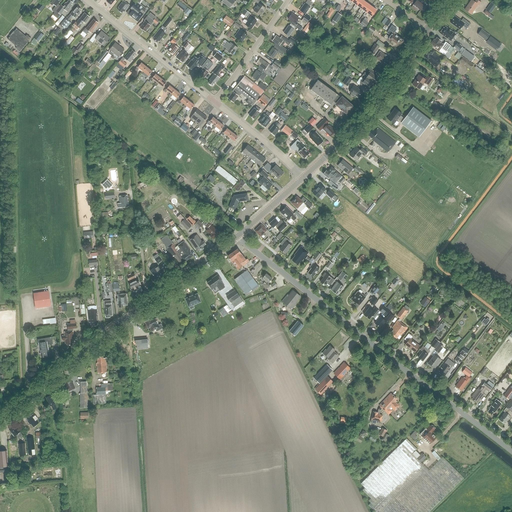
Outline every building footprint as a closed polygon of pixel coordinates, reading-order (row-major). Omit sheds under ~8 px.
[(56,11),(53,15),(57,19),(60,15),(64,10),(67,12),(71,7),(70,6),(72,3),(69,0),(66,3),(62,7),(61,5),(57,9),(56,11)] [(137,22),(143,14),(147,9),(140,4),(142,0),(137,0),(131,9),(132,10),(129,15),(137,22)] [(366,3),(362,0),(360,0),(356,5),(355,4),(353,8),(355,9),(357,6),(359,7),(358,8),(359,9),(360,8),(361,9),(366,3)] [(426,6),(417,0),(407,0),(412,3),(413,2),(414,3),(412,5),(418,10),(419,9),(422,12),(426,6)] [(481,3),(476,0),(475,0),(474,2),(471,0),(464,10),(471,15),(478,5),(479,6),(481,3)] [(123,12),(124,12),(129,5),(123,1),(118,8),(119,9),(118,10),(121,13),(123,12)] [(37,8),(41,12),(46,5),(42,2),(37,8)] [(309,7),(311,5),(306,2),(305,4),(304,4),(299,11),(305,14),(310,7),(309,7)] [(491,13),(496,6),(495,5),(491,2),(486,10),(491,13)] [(258,3),(258,4),(253,11),(260,16),(266,8),(258,3)] [(362,10),(365,12),(366,13),(371,6),(366,3),(361,9),(360,8),(359,9),(358,11),(360,13),(362,10)] [(376,10),(371,6),(366,13),(365,12),(363,15),(365,17),(367,13),(371,16),(376,10)] [(74,9),(70,14),(67,18),(66,17),(60,25),(65,29),(71,23),(69,21),(72,16),(75,19),(80,12),(80,11),(81,10),(77,7),(75,10),(74,9)] [(325,16),(329,18),(335,10),(331,7),(325,16)] [(188,8),(184,13),(188,16),(192,11),(188,8)] [(246,17),(250,13),(244,9),(241,14),(246,17)] [(83,22),(85,23),(90,17),(85,13),(80,19),(79,19),(76,23),(75,22),(72,26),(78,30),(81,26),(80,26),(83,22)] [(295,27),(300,31),(302,28),(297,24),(296,25),(295,24),(298,18),(291,13),(288,19),(292,22),(290,24),(295,27)] [(333,20),(331,22),(335,25),(336,23),(337,23),(342,16),(337,13),(332,20),(333,20)] [(59,24),(65,18),(62,16),(57,22),(59,24)] [(140,28),(145,32),(153,22),(156,25),(156,24),(153,21),(154,21),(147,16),(144,20),(145,21),(140,28)] [(222,21),(230,27),(234,21),(226,16),(222,21)] [(243,22),(244,23),(244,24),(251,29),(256,22),(249,16),(246,20),(245,19),(244,20),(243,21),(243,22)] [(463,26),(467,29),(471,24),(463,19),(462,21),(455,16),(451,23),(460,30),(463,26)] [(166,28),(172,20),(168,17),(161,25),(162,25),(165,27),(166,28)] [(364,19),(360,24),(365,28),(369,23),(364,19)] [(96,27),(96,26),(98,23),(93,20),(86,29),(85,28),(83,31),(87,34),(89,31),(91,33),(93,30),(94,30),(96,27)] [(295,27),(290,24),(289,26),(288,26),(283,33),(289,37),(294,30),(293,29),(295,27)] [(387,33),(391,36),(389,38),(385,35),(383,38),(393,45),(393,44),(398,48),(399,47),(401,45),(400,45),(401,44),(402,44),(403,42),(403,41),(398,37),(399,36),(394,33),(396,29),(392,26),(387,33)] [(445,26),(440,33),(451,41),(456,34),(445,26)] [(367,28),(365,30),(372,35),(375,30),(370,27),(368,29),(367,28)] [(20,52),(31,38),(27,35),(26,36),(16,29),(14,32),(13,31),(9,36),(10,36),(7,39),(16,47),(15,48),(20,52)] [(165,33),(160,29),(153,37),(154,38),(153,39),(157,42),(158,41),(159,42),(165,33)] [(240,29),(239,30),(234,37),(242,42),(247,35),(240,29)] [(489,35),(481,29),(478,35),(486,41),(489,35)] [(64,36),(67,39),(73,32),(70,30),(64,36)] [(39,31),(34,38),(38,42),(44,35),(39,31)] [(110,38),(101,31),(97,36),(95,34),(90,41),(92,43),(95,39),(104,46),(110,38)] [(182,40),(184,42),(190,35),(187,33),(182,40)] [(282,46),(285,43),(290,47),(293,44),(288,40),(282,36),(280,39),(276,36),(272,41),(275,43),(273,46),(274,46),(283,53),(286,49),(282,46)] [(178,39),(175,37),(170,42),(173,44),(168,51),(173,55),(176,50),(178,48),(174,45),(177,41),(178,39)] [(447,53),(448,52),(451,54),(455,49),(446,42),(444,45),(441,43),(441,42),(436,38),(435,40),(434,39),(430,43),(435,47),(434,48),(439,52),(441,48),(447,53)] [(182,62),(188,55),(191,51),(188,49),(191,46),(186,41),(182,46),(185,48),(183,50),(182,50),(176,57),(182,62)] [(226,41),(223,46),(226,49),(225,50),(232,55),(238,48),(230,43),(229,44),(226,41)] [(111,51),(110,53),(113,55),(114,53),(119,57),(124,50),(115,43),(110,50),(111,51)] [(457,43),(453,48),(458,52),(462,47),(457,43)] [(76,56),(84,47),(81,44),(80,44),(76,49),(76,50),(75,48),(74,48),(71,52),(72,53),(76,56)] [(374,54),(379,47),(374,44),(370,51),(374,54)] [(273,59),(278,52),(282,55),(283,53),(274,46),(273,48),(268,55),(273,59)] [(105,50),(95,63),(97,65),(98,66),(100,63),(103,59),(108,53),(105,50)] [(437,57),(437,56),(434,54),(432,52),(429,50),(424,57),(428,60),(432,63),(431,64),(435,67),(441,60),(437,57)] [(134,57),(134,56),(136,53),(132,51),(130,53),(129,52),(124,59),(130,63),(134,57)] [(379,51),(375,58),(380,62),(385,66),(391,59),(385,55),(379,51)] [(222,56),(223,55),(222,55),(219,52),(218,53),(217,52),(213,57),(219,62),(223,57),(222,56)] [(202,55),(201,56),(200,55),(197,59),(194,57),(187,66),(193,71),(198,64),(200,66),(205,59),(206,58),(202,55)] [(125,59),(122,57),(118,63),(124,68),(127,64),(123,61),(125,59)] [(259,69),(267,75),(272,68),(276,71),(275,72),(278,74),(281,69),(273,64),(271,67),(269,65),(260,58),(256,63),(259,66),(257,68),(258,69),(259,69)] [(462,58),(459,62),(469,69),(472,65),(462,58)] [(100,63),(98,66),(101,68),(106,62),(103,59),(100,63)] [(209,72),(209,71),(214,65),(208,60),(201,68),(202,69),(198,75),(204,79),(209,72)] [(284,66),(276,60),(275,60),(274,63),(281,68),(282,69),(284,66)] [(215,63),(210,70),(213,72),(220,63),(217,61),(216,61),(214,63),(215,63)] [(137,67),(135,69),(137,70),(139,68),(142,71),(143,72),(147,67),(141,63),(138,67),(137,67)] [(217,73),(221,68),(222,69),(224,67),(221,64),(213,73),(214,74),(210,80),(211,81),(209,83),(212,86),(215,82),(216,83),(220,78),(219,77),(220,76),(217,73)] [(142,71),(141,73),(147,78),(152,72),(147,67),(143,72),(142,71)] [(267,75),(259,69),(258,69),(257,71),(257,70),(251,77),(257,81),(259,78),(263,81),(267,75)] [(370,72),(368,75),(364,72),(362,75),(373,82),(377,77),(373,75),(375,73),(370,69),(369,71),(370,72)] [(500,83),(503,79),(493,72),(490,75),(500,83)] [(153,79),(156,82),(157,83),(161,79),(155,74),(152,78),(151,78),(149,80),(151,81),(153,79)] [(373,82),(362,75),(361,77),(364,80),(362,83),(361,82),(359,84),(364,88),(366,85),(369,88),(373,82)] [(245,76),(241,80),(232,92),(233,92),(228,99),(233,103),(238,96),(239,97),(241,93),(248,99),(246,102),(250,106),(251,105),(259,94),(260,95),(264,91),(257,86),(245,76)] [(424,83),(428,86),(433,79),(428,76),(425,79),(419,76),(413,85),(420,89),(424,83)] [(347,86),(351,80),(347,77),(343,83),(347,86)] [(451,83),(459,88),(463,83),(456,77),(451,83)] [(62,82),(58,79),(54,85),(58,88),(62,82)] [(157,83),(156,82),(155,84),(157,86),(158,84),(163,87),(166,83),(161,79),(157,83)] [(353,108),(351,107),(351,106),(341,98),(338,95),(337,94),(318,80),(311,90),(325,100),(325,101),(330,105),(333,101),(337,104),(336,104),(340,108),(339,109),(342,111),(343,110),(346,113),(347,113),(348,113),(349,113),(349,112),(351,111),(352,111),(353,110),(353,109),(353,108)] [(257,86),(264,91),(266,88),(260,83),(257,86)] [(287,84),(285,87),(293,93),(295,90),(287,84)] [(358,98),(362,92),(357,88),(354,85),(349,92),(352,93),(350,95),(353,98),(355,95),(358,98)] [(171,94),(175,90),(169,86),(166,90),(165,89),(164,91),(165,93),(167,91),(171,94)] [(180,94),(175,90),(171,94),(169,95),(171,97),(172,95),(177,98),(180,94)] [(259,94),(251,105),(252,106),(261,96),(260,95),(259,94)] [(270,99),(263,94),(257,101),(264,107),(270,99)] [(185,105),(189,101),(183,97),(180,101),(179,100),(178,102),(180,104),(181,102),(185,105)] [(173,101),(168,108),(170,110),(176,103),(173,101)] [(194,105),(189,101),(185,105),(183,107),(185,108),(186,106),(191,110),(194,105)] [(260,109),(256,107),(255,109),(254,109),(249,115),(254,119),(259,113),(258,112),(260,109)] [(283,111),(279,107),(275,113),(278,116),(282,112),(283,111)] [(402,114),(395,109),(387,119),(394,124),(397,120),(401,123),(419,137),(431,121),(413,107),(404,119),(400,116),(402,114)] [(195,122),(202,114),(197,110),(190,119),(192,121),(193,120),(195,122)] [(259,122),(262,125),(265,127),(269,123),(270,123),(272,120),(271,120),(274,117),(270,114),(267,112),(265,115),(264,114),(262,117),(263,117),(259,122)] [(289,118),(282,112),(278,116),(285,122),(289,118)] [(202,114),(195,122),(198,124),(197,125),(200,127),(207,118),(202,114)] [(176,118),(173,122),(179,127),(182,123),(176,118)] [(211,123),(214,125),(215,126),(218,122),(213,118),(209,122),(209,121),(207,124),(209,126),(211,123)] [(335,131),(328,124),(329,123),(325,119),(316,127),(320,131),(322,129),(325,133),(326,133),(330,136),(335,131)] [(215,126),(214,125),(212,127),(214,129),(216,127),(220,130),(224,126),(218,122),(215,126)] [(277,127),(279,124),(277,122),(274,125),(269,131),(274,135),(279,129),(277,127)] [(186,132),(189,128),(184,123),(180,128),(186,132)] [(371,140),(376,143),(388,153),(396,143),(378,128),(375,132),(372,128),(367,135),(372,139),(371,140)] [(225,134),(228,137),(229,137),(232,133),(227,129),(223,133),(223,132),(221,134),(223,136),(225,134)] [(323,142),(322,140),(322,139),(316,132),(310,138),(317,146),(322,142),(323,142)] [(229,137),(228,137),(226,139),(228,140),(230,138),(234,142),(238,137),(232,133),(229,137)] [(306,150),(306,149),(299,142),(296,146),(294,145),(293,147),(293,148),(294,150),(296,150),(299,153),(298,153),(301,156),(301,155),(304,158),(305,157),(306,158),(308,156),(307,155),(309,153),(306,150)] [(227,155),(233,148),(229,145),(223,153),(227,155)] [(247,155),(252,149),(248,145),(242,152),(247,155)] [(362,154),(365,157),(368,153),(363,149),(361,151),(356,147),(349,155),(357,161),(362,154)] [(257,152),(252,149),(247,155),(251,159),(257,152)] [(261,156),(257,152),(251,159),(256,163),(261,156)] [(266,159),(261,156),(256,163),(260,166),(266,159)] [(343,160),(338,166),(346,174),(346,173),(348,175),(353,169),(343,160)] [(272,172),(278,178),(283,173),(276,165),(273,168),(270,166),(266,170),(271,174),(272,172)] [(238,181),(218,166),(215,170),(234,185),(238,181)] [(331,167),(328,171),(327,172),(326,171),(323,174),(328,178),(329,178),(335,183),(337,181),(342,185),(345,180),(335,171),(331,167)] [(263,177),(258,182),(261,186),(262,185),(267,190),(272,184),(265,178),(268,175),(263,170),(259,174),(263,177)] [(212,183),(216,178),(210,174),(206,179),(212,183)] [(238,191),(245,183),(240,179),(233,187),(238,191)] [(112,187),(108,183),(104,187),(108,191),(112,187)] [(326,194),(331,198),(334,195),(334,194),(330,190),(328,192),(325,190),(326,190),(320,185),(312,193),(318,198),(324,192),(326,194)] [(208,201),(198,193),(197,195),(207,202),(208,201)] [(235,210),(238,202),(248,200),(247,194),(234,196),(229,208),(235,210)] [(127,195),(119,196),(120,203),(117,204),(118,208),(127,207),(127,205),(128,205),(128,201),(127,202),(127,199),(128,199),(127,195)] [(312,206),(307,201),(304,204),(302,203),(297,198),(291,203),(297,208),(296,209),(300,213),(306,207),(309,210),(311,208),(312,207),(312,206)] [(374,205),(373,204),(366,212),(367,214),(374,205)] [(290,218),(293,221),(296,218),(293,215),(286,207),(280,213),(288,220),(290,218)] [(208,218),(204,223),(208,227),(206,230),(211,235),(210,237),(213,239),(217,235),(218,236),(221,233),(216,229),(210,225),(213,222),(208,218)] [(185,219),(181,222),(187,230),(191,227),(185,219)] [(276,226),(277,227),(276,228),(280,232),(287,226),(281,220),(278,223),(274,219),(269,225),(273,229),(276,226)] [(203,225),(198,220),(194,225),(198,229),(203,225)] [(267,231),(261,225),(255,231),(260,237),(267,231)] [(305,243),(311,235),(310,235),(311,234),(308,232),(301,240),(305,243)] [(197,234),(189,240),(194,248),(197,251),(198,250),(199,251),(203,248),(202,247),(205,245),(203,241),(202,242),(197,234)] [(184,253),(179,245),(176,247),(167,235),(161,240),(167,249),(166,249),(172,257),(174,256),(179,263),(183,260),(184,262),(189,259),(184,253)] [(291,246),(288,243),(290,241),(285,237),(281,243),(284,244),(280,250),(285,254),(291,246)] [(184,253),(189,259),(193,256),(190,251),(184,241),(179,245),(184,253)] [(298,265),(301,260),(302,261),(308,252),(301,247),(294,255),(295,256),(292,260),(298,265)] [(227,256),(238,270),(242,266),(249,261),(247,259),(246,260),(237,249),(235,249),(232,251),(232,253),(227,256)] [(312,258),(316,261),(321,255),(317,252),(312,258)] [(361,263),(365,259),(364,259),(366,257),(363,254),(362,256),(361,256),(358,260),(361,263)] [(309,262),(312,265),(310,267),(312,268),(308,273),(313,276),(320,268),(314,264),(316,261),(312,258),(309,262)] [(164,275),(161,270),(157,266),(150,271),(153,275),(154,275),(157,280),(164,275)] [(247,270),(234,280),(246,296),(259,287),(247,270)] [(129,281),(136,277),(133,273),(132,273),(131,271),(126,274),(127,276),(126,276),(129,281)] [(342,271),(337,278),(341,280),(345,274),(342,271)] [(325,286),(327,283),(329,285),(334,279),(325,273),(322,276),(324,277),(320,282),(325,286)] [(262,278),(269,283),(272,278),(266,274),(262,278)] [(222,282),(217,275),(213,278),(213,279),(207,283),(212,290),(217,286),(220,291),(225,287),(222,283),(222,282)] [(140,285),(138,280),(129,284),(131,289),(134,297),(141,293),(138,286),(140,285)] [(118,295),(120,295),(119,285),(118,285),(118,282),(112,282),(113,292),(117,291),(118,295)] [(337,295),(344,287),(337,282),(331,290),(337,295)] [(374,284),(370,291),(375,294),(376,293),(380,288),(379,287),(374,284)] [(235,290),(226,296),(234,308),(243,302),(235,290)] [(366,297),(361,293),(362,292),(362,291),(360,290),(359,290),(358,292),(357,291),(354,296),(353,296),(351,299),(354,302),(356,303),(355,305),(358,307),(366,297)] [(48,291),(33,293),(35,309),(51,306),(48,291)] [(300,296),(297,293),(293,291),(289,296),(288,295),(282,302),(287,306),(292,310),(296,304),(295,303),(298,300),(297,300),(300,296)] [(120,295),(118,295),(118,299),(117,299),(117,304),(119,303),(119,307),(123,307),(123,305),(127,305),(126,294),(120,295)] [(189,307),(190,310),(194,308),(193,305),(201,302),(197,294),(185,299),(189,307)] [(373,297),(369,302),(374,306),(378,301),(373,297)] [(425,308),(430,301),(425,297),(420,304),(425,308)] [(112,316),(111,305),(111,301),(104,301),(104,306),(105,316),(106,316),(106,318),(110,317),(110,316),(112,316)] [(385,306),(380,312),(385,316),(390,310),(385,306)] [(400,319),(398,321),(392,328),(394,329),(390,334),(397,339),(400,334),(401,335),(403,333),(407,328),(400,322),(401,320),(402,320),(408,311),(403,307),(397,316),(400,319)] [(369,308),(364,315),(369,319),(372,316),(374,318),(379,312),(374,308),(373,311),(369,308)] [(97,316),(97,313),(96,309),(88,310),(89,324),(91,324),(91,326),(97,325),(96,323),(98,323),(98,321),(98,320),(98,316),(97,316)] [(385,322),(388,324),(393,316),(390,313),(387,318),(385,317),(384,319),(380,316),(375,323),(380,328),(385,322)] [(163,328),(161,324),(158,325),(155,319),(150,322),(149,320),(145,322),(148,328),(149,327),(152,331),(156,329),(157,331),(163,328)] [(76,324),(75,324),(75,320),(70,320),(70,324),(67,324),(68,332),(64,332),(65,336),(62,336),(62,341),(65,341),(65,344),(67,344),(67,346),(73,345),(72,343),(74,343),(73,331),(72,331),(72,329),(77,329),(76,324)] [(295,336),(303,325),(297,321),(289,331),(295,336)] [(414,352),(420,345),(411,338),(413,336),(409,334),(405,339),(408,341),(405,345),(414,352)] [(47,338),(37,339),(38,343),(39,347),(39,346),(41,353),(40,353),(40,358),(50,356),(48,345),(47,338)] [(440,342),(435,339),(430,346),(435,349),(440,342)] [(439,353),(443,348),(444,347),(439,343),(434,350),(439,353)] [(327,359),(332,364),(339,356),(334,351),(335,350),(330,346),(326,350),(326,349),(322,353),(328,358),(327,359)] [(423,361),(429,352),(428,351),(429,350),(424,347),(421,351),(423,352),(418,358),(423,361)] [(459,364),(467,354),(462,350),(454,360),(459,364)] [(434,368),(441,360),(435,355),(428,363),(434,368)] [(97,363),(98,373),(107,373),(106,358),(103,358),(103,357),(98,357),(99,359),(97,359),(97,363)] [(448,359),(439,371),(440,372),(439,373),(443,376),(444,375),(445,376),(454,363),(448,359)] [(350,368),(344,363),(334,374),(340,380),(347,373),(346,372),(350,368)] [(313,379),(319,385),(333,370),(327,365),(313,379)] [(462,391),(468,382),(474,375),(472,373),(472,372),(466,367),(462,371),(467,375),(464,379),(462,377),(455,386),(462,391)] [(322,394),(333,382),(330,379),(327,376),(315,390),(320,395),(321,395),(322,394)] [(75,388),(73,383),(72,383),(70,378),(63,381),(65,386),(64,386),(67,392),(75,388)] [(489,392),(492,387),(487,384),(485,382),(482,386),(481,386),(478,390),(478,389),(472,397),(473,398),(472,399),(476,402),(477,401),(479,402),(484,394),(482,392),(484,388),(489,392)] [(101,384),(101,387),(96,388),(97,395),(106,394),(106,391),(108,391),(107,384),(101,384)] [(511,395),(511,387),(510,387),(503,396),(508,400),(509,400),(510,398),(511,395)] [(396,402),(397,401),(396,400),(397,399),(391,393),(379,406),(381,407),(378,409),(378,413),(373,412),(371,419),(381,422),(382,416),(379,415),(380,411),(382,409),(387,413),(390,409),(391,410),(392,409),(395,411),(400,406),(396,402)] [(57,409),(53,400),(52,401),(50,395),(46,397),(48,403),(47,403),(49,407),(51,406),(53,410),(57,409)] [(492,414),(494,412),(494,413),(502,403),(497,399),(490,408),(488,411),(492,414)] [(511,412),(511,409),(511,399),(503,411),(505,412),(499,420),(504,424),(510,416),(511,417),(511,412)] [(39,423),(36,420),(38,419),(31,411),(25,416),(29,421),(28,421),(30,425),(31,424),(33,427),(39,423)] [(429,425),(420,434),(429,444),(436,437),(432,434),(435,431),(434,430),(435,428),(432,425),(431,426),(429,425)] [(23,436),(15,426),(13,427),(12,427),(9,430),(12,433),(14,437),(16,435),(19,439),(23,436)] [(382,427),(378,436),(381,437),(380,440),(385,443),(389,435),(385,433),(387,430),(382,427)] [(414,440),(419,435),(415,431),(409,436),(414,440)] [(357,435),(354,440),(361,443),(363,438),(357,435)] [(402,443),(412,453),(415,450),(416,449),(406,439),(402,443)] [(402,443),(361,484),(365,488),(362,490),(371,499),(368,501),(371,503),(368,505),(375,511),(374,511),(429,511),(464,478),(443,457),(429,471),(421,462),(412,453),(402,443)] [(412,453),(421,462),(426,457),(422,453),(420,455),(415,450),(412,453)]
